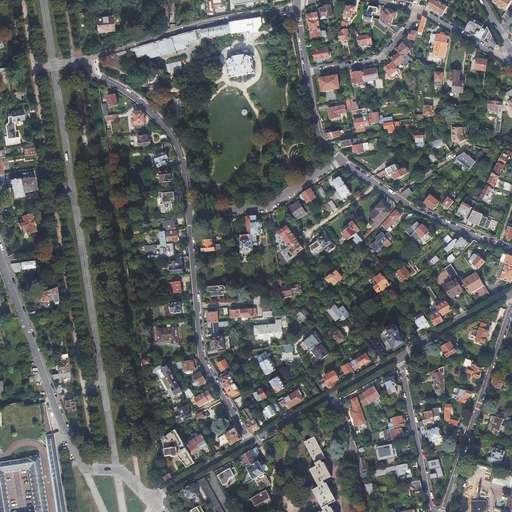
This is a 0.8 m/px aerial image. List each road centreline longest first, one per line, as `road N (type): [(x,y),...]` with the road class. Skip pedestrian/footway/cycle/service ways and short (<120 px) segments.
road 1 (residential): [(53,66),(116,469)]
road 2 (residential): [(0,257),(83,468),(116,469)]
road 3 (residential): [(296,6),(73,62)]
road 4 (residential): [(441,511),(511,306)]
road 5 (residential): [(73,62),(155,113),(182,157),(189,215)]
road 6 (residential): [(342,160),(264,209),(189,215)]
road 7 (residential): [(399,358),(431,511)]
road 8 (residential): [(377,184),(511,251)]
road 9 (residential): [(197,307),(201,359),(250,441)]
road 10 (residential): [(306,72),(380,59),(421,10)]
road 11 (residential): [(511,293),(399,358)]
road 12 (residential): [(333,395),(366,511)]
